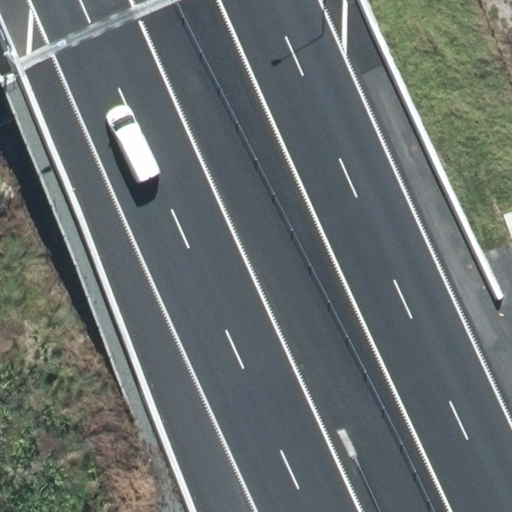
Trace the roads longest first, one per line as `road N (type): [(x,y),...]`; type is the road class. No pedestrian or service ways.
road 1 (motorway): [(247,0),(498,511)]
road 2 (motorway): [(307,511),(65,0)]
